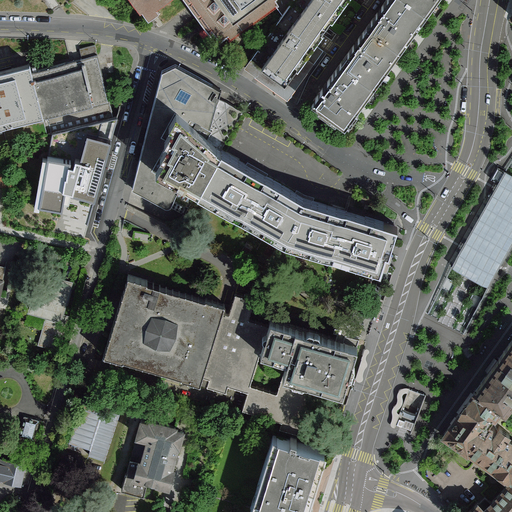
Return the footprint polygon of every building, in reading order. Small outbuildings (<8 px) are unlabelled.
[(60,5),(67,0),(43,0),(52,11),(57,7),(60,5)] [(256,0),(234,16),(221,0),(131,0),(141,12),(142,11),(149,20),(160,13),(157,9),(169,0),(185,0),(190,6),(218,44),(229,35),(231,38),(278,3),(275,0),(256,0)] [(221,0),(234,16),(256,0),(221,0)] [(275,0),(278,3),(285,12),(293,2),(293,0),(275,0)] [(293,0),(293,2),(305,11),(312,0),(293,0)] [(312,0),(305,11),(327,26),(331,20),(333,22),(348,0),(312,0)] [(424,11),(409,0),(387,0),(368,26),(398,48),(424,11)] [(432,0),(409,0),(424,11),(432,0)] [(305,11),(293,2),(285,12),(252,58),(258,63),(264,67),(266,64),(282,42),(305,11)] [(264,67),(286,83),(288,79),(297,68),(298,69),(306,58),(316,45),(324,34),(322,32),(327,26),(305,11),(282,42),(266,64),(264,67)] [(398,48),(368,26),(342,62),(372,83),(398,48)] [(83,58),(98,54),(96,44),(80,48),(83,58)] [(324,51),(316,45),(306,58),(315,64),(324,51)] [(78,59),(32,71),(35,80),(84,68),(94,107),(45,119),(48,135),(115,118),(98,54),(83,58),(78,59)] [(258,63),(252,58),(245,67),(252,71),(287,97),(290,99),(315,64),(306,58),(298,69),(297,68),(288,79),(286,83),(264,67),(258,63)] [(372,83),(342,62),(312,103),(345,127),(358,109),(355,107),(372,83)] [(0,129),(45,119),(35,80),(32,71),(30,63),(0,70),(0,129)] [(189,208),(198,192),(162,173),(169,163),(165,161),(173,148),(169,146),(175,134),(170,132),(177,117),(207,143),(218,102),(222,90),(177,64),(163,71),(133,189),(167,206),(172,205),(174,200),(189,208)] [(35,80),(45,119),(94,107),(84,68),(35,80)] [(207,143),(222,151),(242,115),(218,102),(207,143)] [(244,111),(242,115),(222,151),(265,176),(304,198),(347,211),(352,194),(356,196),(358,185),(300,143),(244,111)] [(198,192),(222,151),(207,143),(177,117),(170,132),(175,134),(169,146),(173,148),(165,161),(169,163),(162,173),(198,192)] [(0,146),(48,135),(45,119),(0,129),(0,146)] [(71,160),(48,156),(39,206),(63,210),(66,189),(69,190),(72,191),(71,193),(95,199),(111,140),(88,134),(81,158),(80,159),(76,158),(74,166),(70,165),(71,160)] [(265,176),(222,151),(198,192),(241,217),(265,176)] [(511,173),(505,170),(498,166),(491,177),(500,182),(497,187),(461,246),(450,264),(471,276),(490,286),(500,267),(511,245),(511,173)] [(0,185),(11,188),(13,172),(0,170),(0,185)] [(304,198),(265,176),(241,217),(256,226),(285,242),(304,198)] [(347,211),(304,198),(285,242),(333,257),(347,211)] [(394,226),(347,211),(333,257),(381,271),(394,226)] [(135,234),(134,238),(150,240),(151,233),(136,230),(135,234)] [(183,378),(201,384),(223,312),(225,304),(129,274),(113,327),(104,354),(183,378)] [(61,320),(72,282),(58,279),(52,301),(35,297),(30,312),(48,317),(61,320)] [(230,314),(223,312),(201,384),(227,392),(229,385),(248,391),(251,384),(261,351),(269,324),(249,318),(255,299),(236,293),(230,314)] [(61,320),(48,317),(41,344),(59,349),(67,322),(61,320)] [(288,358),(283,375),(315,384),(343,392),(358,345),(271,318),(269,324),(261,351),(288,358)] [(511,341),(499,359),(511,368),(511,341)] [(366,349),(365,351),(356,379),(357,381),(359,382),(361,382),(364,380),(364,379),(363,376),(364,374),(364,371),(365,370),(367,368),(368,366),(368,365),(368,363),(367,361),(366,358),(367,355),(369,354),(370,353),(370,351),(369,350),(368,349),(366,349)] [(511,403),(511,368),(499,359),(477,390),(501,408),(506,412),(511,403)] [(251,384),(248,391),(243,410),(282,422),(280,429),(300,435),(313,390),(315,384),(283,375),(278,393),(251,384)] [(342,398),(343,392),(315,384),(313,390),(342,398)] [(397,423),(402,410),(411,389),(406,388),(402,389),(398,393),(397,396),(398,400),(397,404),(395,406),(394,408),(393,410),(392,412),(392,415),(393,418),(392,420),(391,422),(391,425),(392,427),(393,428),(395,428),(396,427),(397,426),(397,423)] [(511,480),(511,440),(507,437),(510,433),(500,426),(497,429),(491,425),(487,429),(485,427),(493,416),(495,417),(501,408),(477,390),(445,434),(477,456),(475,459),(483,465),(485,462),(493,467),(494,470),(500,475),(504,474),(511,480)] [(67,497),(62,511),(160,511),(191,411),(145,397),(129,450),(107,444),(89,504),(67,497)] [(410,413),(402,410),(397,423),(397,426),(402,428),(411,431),(412,428),(417,415),(410,413)] [(26,417),(18,443),(31,447),(39,421),(26,417)] [(278,435),(267,472),(314,486),(316,479),(325,450),(278,435)] [(0,476),(19,481),(24,463),(5,459),(3,464),(0,463),(0,476)] [(255,509),(256,509),(267,511),(306,511),(314,486),(267,472),(255,509)] [(511,511),(511,480),(500,494),(484,509),(478,503),(468,511),(511,511)]
